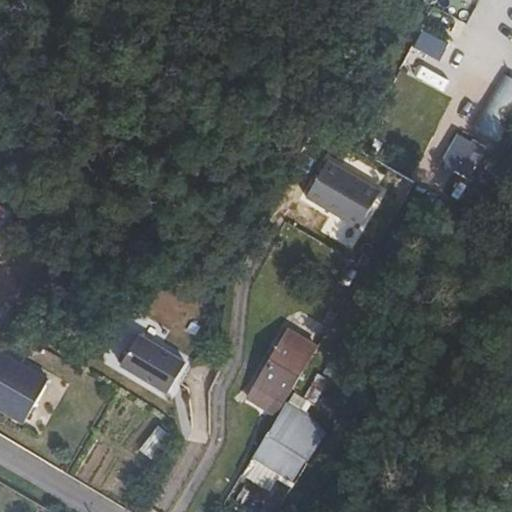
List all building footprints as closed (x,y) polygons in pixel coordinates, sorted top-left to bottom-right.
[(362,227),(382,190),(331,162),(310,198),(362,227)] [(186,361),(139,333),(122,363),(169,392),(172,385),(171,384),(174,378),(176,379),(186,361)] [(55,370),(0,337),(0,410),(22,424),(55,370)] [(248,399),(276,416),(289,393),(310,359),(281,342),(268,364),(248,399)] [(315,439),(319,442),(324,432),(312,418),(286,403),(245,474),(283,497),(315,439)]
